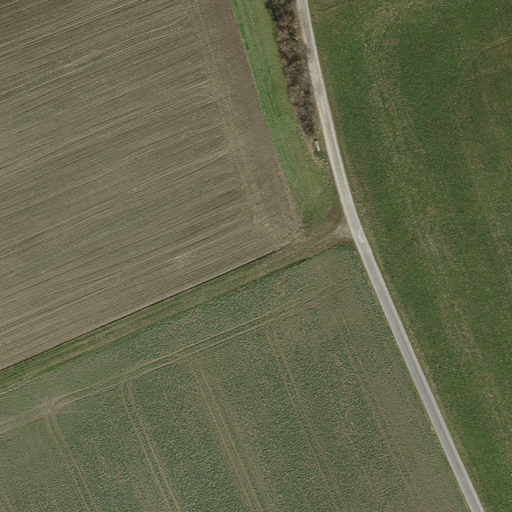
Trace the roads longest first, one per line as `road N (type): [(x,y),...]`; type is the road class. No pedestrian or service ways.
road 1 (track): [(476,511),(358,237),(301,0)]
road 2 (track): [(358,237),(0,399)]
